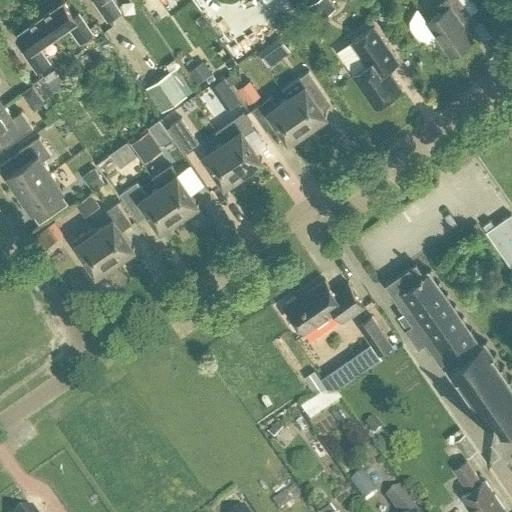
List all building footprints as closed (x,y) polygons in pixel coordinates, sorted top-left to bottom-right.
[(41,16),(54,36),(69,26),(81,42),(94,33),(79,11),(74,15),(64,0),(41,16)] [(96,0),(109,19),(121,11),(113,0),(96,0)] [(335,7),(330,0),(313,0),(304,6),(314,21),(335,7)] [(442,0),(438,4),(442,10),(427,21),(450,54),(474,38),(461,20),(471,13),(461,0),(442,0)] [(192,12),(177,17),(181,28),(195,23),(192,12)] [(23,49),(38,71),(51,62),(40,46),(54,36),(41,16),(18,32),(28,46),(23,49)] [(385,64),(396,56),(374,25),(351,40),(363,57),(368,53),(372,60),(353,74),(376,106),(402,88),(385,64)] [(280,34),(259,49),(269,64),(291,49),(280,34)] [(127,61),(139,53),(130,40),(118,48),(127,61)] [(226,74),(231,81),(242,74),(237,67),(226,74)] [(287,96),(308,127),(327,113),(326,112),(326,113),(320,104),(330,98),(309,69),(282,87),(288,95),(287,96)] [(44,73),(32,81),(44,98),(62,86),(52,70),(45,74),(44,73)] [(172,75),(148,90),(160,110),(185,95),(172,75)] [(225,77),(212,86),(228,109),(241,100),(225,77)] [(249,78),(236,86),(247,102),(259,94),(249,78)] [(257,90),(264,98),(277,87),(271,79),(257,90)] [(288,139),(289,140),(308,127),(287,96),(277,103),(271,95),(252,108),(267,129),(277,121),(289,138),(288,139)] [(0,106),(0,134),(5,130),(13,140),(33,126),(22,110),(13,115),(5,103),(0,106)] [(234,133),(223,141),(244,171),(263,157),(262,156),(262,157),(258,152),(246,134),(256,127),(243,109),(226,121),(234,133)] [(200,140),(181,114),(169,122),(187,149),(200,140)] [(157,117),(146,124),(159,143),(170,135),(157,117)] [(146,129),(128,141),(142,161),(160,149),(146,129)] [(8,171),(21,191),(51,170),(43,158),(51,152),(40,135),(19,150),(26,160),(9,171),(8,171)] [(126,141),(111,151),(120,164),(135,154),(126,141)] [(223,141),(204,154),(224,182),(224,183),(225,184),(244,171),(223,141)] [(93,166),(83,172),(93,187),(102,180),(93,166)] [(21,191),(34,210),(35,209),(35,208),(64,188),(51,170),(21,191)] [(159,185),(180,215),(199,202),(198,201),(197,201),(177,172),(159,185)] [(160,227),(160,228),(180,215),(159,185),(147,193),(137,179),(120,191),(139,218),(149,211),(160,227)] [(77,202),(85,213),(96,206),(88,194),(77,202)] [(92,225),(115,259),(135,246),(134,245),(133,245),(122,229),(132,221),(118,201),(107,208),(113,217),(96,229),(93,225),(92,225)] [(486,229),(511,264),(511,263),(511,213),(511,212),(494,223),(491,218),(484,223),(487,228),(486,229)] [(34,232),(43,246),(56,236),(47,223),(34,232)] [(96,271),(96,272),(115,259),(92,225),(73,238),(96,271)] [(485,426),(492,437),(511,423),(511,380),(485,341),(481,344),(429,269),(424,273),(417,262),(387,283),(406,310),(400,314),(409,326),(407,327),(419,345),(427,340),(441,360),(444,358),(449,365),(448,365),(489,423),(485,426)] [(343,319),(365,304),(349,281),(335,291),(325,278),(298,297),(297,296),(285,304),(304,332),(336,309),(343,319)] [(359,323),(379,353),(392,344),(372,314),(359,323)] [(0,357),(39,336),(29,318),(0,333),(0,357)] [(325,348),(312,355),(324,376),(337,369),(325,348)] [(326,384),(293,403),(301,417),(334,397),(326,384)] [(366,427),(375,437),(384,430),(375,419),(366,427)] [(271,440),(284,434),(278,420),(264,427),(271,440)] [(466,432),(455,439),(466,456),(477,449),(466,432)] [(483,481),(469,462),(457,471),(470,489),(462,495),(474,511),(507,511),(509,511),(486,478),(483,481)] [(348,482),(365,506),(380,495),(360,468),(345,478),(349,482),(348,482)] [(414,511),(400,491),(387,500),(395,511),(414,511)]
